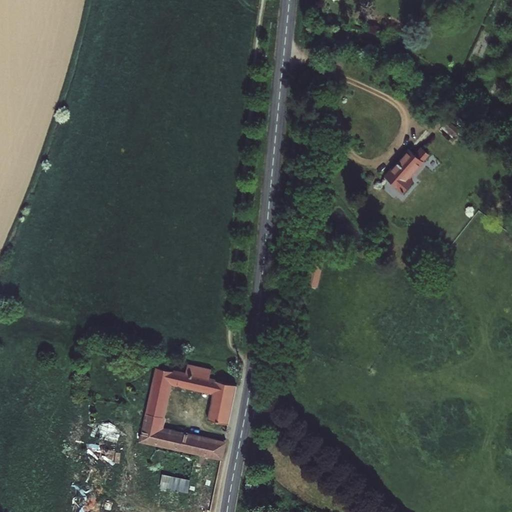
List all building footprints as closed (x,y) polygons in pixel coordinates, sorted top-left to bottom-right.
[(449,119),(439,131),(450,140),(460,129),(449,119)] [(415,157),(409,151),(387,175),(406,192),(413,184),(407,180),(428,156),(421,150),(415,157)] [(207,421),(225,425),(233,386),(208,381),(210,370),(186,365),(184,375),(155,369),(139,443),(221,460),(224,443),(161,430),(170,385),(213,394),(207,421)] [(107,511),(118,451),(77,444),(65,511),(107,511)] [(191,479),(162,474),(159,487),(188,492),(191,479)]
